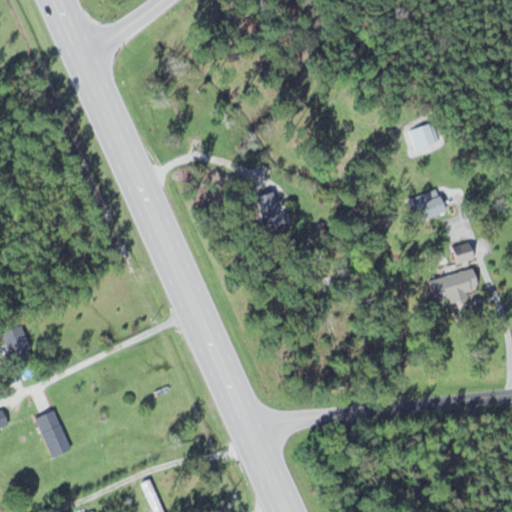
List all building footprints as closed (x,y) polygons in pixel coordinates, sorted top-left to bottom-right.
[(437,142),(431,121),(407,128),(413,148),(437,142)] [(264,232),(286,225),(273,188),(251,195),(264,232)] [(415,223),(443,212),(433,188),(405,200),(415,223)] [(448,246),(452,264),(470,259),(467,242),(448,246)] [(423,278),(430,306),(469,296),(468,289),(474,287),(469,267),(423,278)] [(29,350),(18,324),(0,331),(0,341),(7,359),(29,350)] [(67,450),(54,409),(34,416),(47,457),(67,450)] [(140,481),(149,511),(160,511),(150,478),(140,481)]
